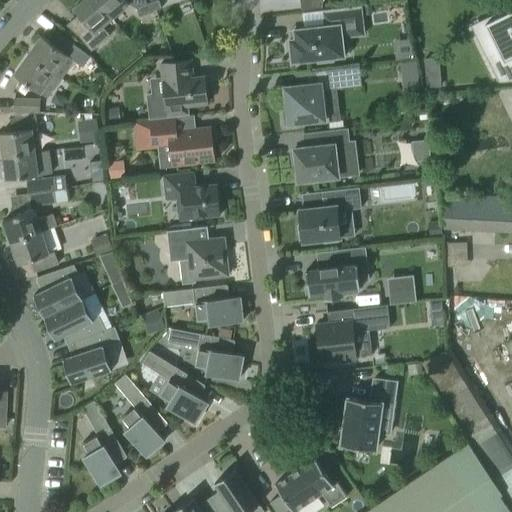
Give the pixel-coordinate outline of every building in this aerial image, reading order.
[(102,26),(111,18),(95,0),(83,0),(73,9),(78,15),(66,25),(81,38),(91,51),(110,35),(102,26)] [(95,0),(111,18),(129,4),(125,0),(95,0)] [(158,0),(157,0),(147,4),(150,12),(161,8),(158,0)] [(299,0),(301,10),(322,7),(322,0),(299,0)] [(150,12),(147,4),(136,8),(139,16),(150,12)] [(371,5),(363,6),(364,15),(372,14),(371,5)] [(295,38),(289,39),(292,62),(317,59),(318,63),(333,61),(332,57),(334,57),(344,56),(342,37),(363,34),(360,6),(323,10),(325,26),(294,29),(295,38)] [(511,10),(484,24),(497,50),(486,56),(498,82),(511,81),(511,10)] [(60,79),(74,61),(81,66),(89,55),(58,33),(51,43),(41,36),(28,55),(53,74),(60,79)] [(60,79),(53,74),(28,55),(14,74),(40,93),(47,98),(60,79)] [(149,79),(151,93),(146,94),(149,119),(189,114),(188,105),(207,103),(204,76),(192,78),(190,60),(171,62),(161,63),(162,77),(149,79)] [(289,87),(285,87),(286,93),(289,122),(307,120),(307,125),(308,124),(308,122),(321,121),(320,119),(324,118),(323,107),(327,106),(325,90),(360,86),(359,80),(361,80),(359,66),(315,71),(317,84),(289,87)] [(440,76),(425,77),(426,88),(441,87),(440,76)] [(40,100),(14,99),(13,111),(39,112),(40,100)] [(84,99),(84,114),(99,114),(100,99),(84,99)] [(104,109),(106,123),(120,121),(118,107),(104,109)] [(40,151),(37,129),(36,116),(10,120),(12,132),(0,133),(0,134),(3,156),(40,151)] [(96,119),(77,121),(80,143),(99,141),(96,119)] [(175,119),(133,123),(136,149),(169,145),(172,164),(214,159),(210,129),(176,133),(175,119)] [(296,164),(298,180),(359,173),(355,140),(349,141),(348,128),(320,131),(321,145),(294,148),(294,151),(291,151),(293,164),(296,164)] [(428,140),(411,142),(413,161),(430,159),(428,140)] [(3,156),(6,179),(52,173),(49,150),(40,151),(3,156)] [(101,161),(89,162),(92,182),(104,180),(101,161)] [(107,179),(124,178),(123,161),(106,162),(107,179)] [(163,175),(166,199),(177,198),(180,219),(220,214),(217,184),(195,186),(193,172),(163,175)] [(54,190),(65,189),(64,177),(26,182),(28,194),(54,190)] [(324,242),(338,241),(337,237),(340,237),(337,210),(361,208),(359,187),(309,193),(311,207),(299,209),(301,224),(298,225),(299,239),(302,239),(303,242),(323,239),(324,242)] [(28,194),(30,206),(55,202),(54,190),(28,194)] [(511,199),(445,196),(443,227),(511,231),(511,199)] [(11,242),(41,232),(56,226),(52,214),(36,219),(33,210),(3,220),(11,242)] [(197,227),(166,231),(170,261),(189,259),(191,278),(227,274),(223,238),(199,241),(197,227)] [(11,242),(18,264),(30,260),(34,272),(58,263),(54,251),(48,253),(41,232),(11,242)] [(342,297),(341,292),(360,289),(357,265),(362,264),(360,247),(335,250),(337,261),(320,263),(320,268),(306,270),(309,296),(323,294),(323,299),(342,297)] [(35,294),(33,295),(34,296),(36,301),(44,317),(82,298),(72,278),(78,275),(73,264),(37,277),(37,278),(39,278),(44,290),(38,293),(35,294)] [(119,269),(108,274),(112,284),(123,279),(119,269)] [(226,284),(163,291),(164,306),(196,302),(198,321),(210,319),(211,324),(242,321),(240,302),(240,297),(240,296),(228,297),(226,284)] [(414,285),(388,288),(390,304),(416,301),(414,285)] [(82,298),(44,317),(52,333),(54,338),(55,339),(56,338),(59,337),(65,334),(70,343),(68,344),(69,345),(105,330),(98,316),(92,319),(82,298)] [(355,360),(355,356),(356,356),(353,332),(390,327),(387,304),(327,311),(328,323),(316,325),(318,342),(315,342),(317,357),(320,356),(320,360),(341,358),(341,362),(355,360)] [(64,358),(63,358),(63,360),(65,365),(71,383),(111,369),(103,346),(120,341),(114,326),(105,330),(69,345),(71,345),(74,355),(68,357),(64,358)] [(171,328),(168,342),(199,348),(195,366),(208,369),(207,373),(238,379),(242,361),(243,356),(243,354),(231,352),(234,340),(171,328)] [(150,351),(142,363),(169,379),(159,395),(170,402),(167,406),(194,423),(204,407),(207,403),(208,401),(198,395),(204,384),(150,351)] [(125,373),(114,383),(135,406),(121,419),(129,428),(125,431),(146,456),(160,444),(164,441),(165,440),(157,431),(167,422),(125,373)] [(341,445),(375,449),(381,403),(393,405),(397,381),(374,378),(371,400),(348,397),(341,445)] [(98,434),(81,444),(88,455),(83,457),(99,485),(116,476),(120,473),(121,472),(115,462),(126,455),(94,400),(82,407),(98,434)] [(511,511),(501,496),(503,494),(469,443),(365,511),(511,511)] [(281,494),(270,501),(277,511),(295,511),(322,493),(331,506),(347,496),(337,481),(333,484),(314,457),(275,484),(281,494)] [(210,498),(218,511),(264,511),(235,468),(220,479),(216,482),(214,483),(215,484),(217,487),(221,493),(211,499),(210,498)] [(188,500),(173,511),(218,511),(210,498),(209,499),(210,500),(200,507),(196,501),(194,498),(193,497),(192,498),(188,500)]
